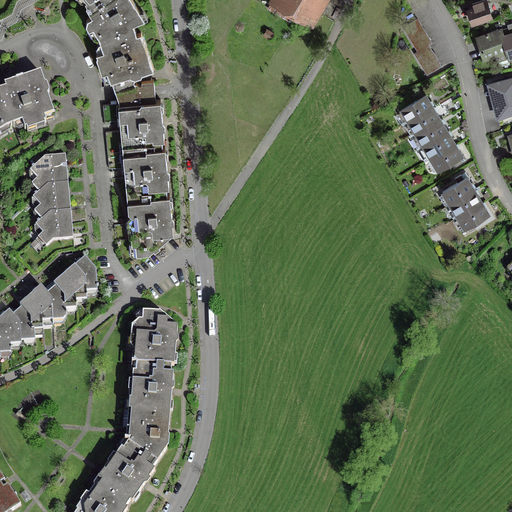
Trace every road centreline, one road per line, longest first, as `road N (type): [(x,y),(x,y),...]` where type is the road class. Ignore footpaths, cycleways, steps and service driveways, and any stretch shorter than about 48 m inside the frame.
road 1 (residential): [(170,511),(194,465),(208,394),(200,240)]
road 2 (residential): [(200,240),(51,356),(0,381)]
road 3 (residential): [(200,240),(181,0)]
road 4 (residential): [(435,0),(465,64),(484,155),(511,207)]
